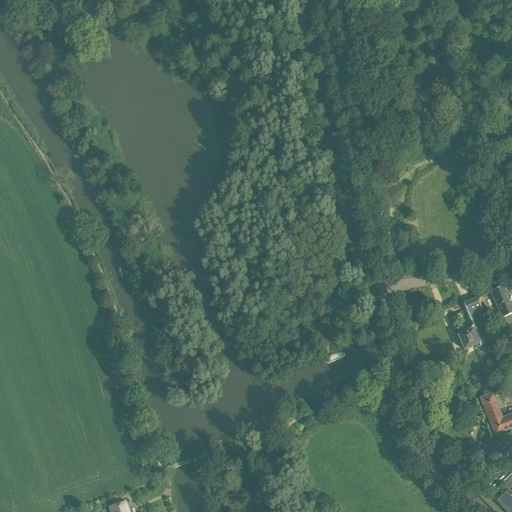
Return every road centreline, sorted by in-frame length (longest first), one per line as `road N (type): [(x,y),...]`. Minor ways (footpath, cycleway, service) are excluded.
road 1 (unclassified): [(382,286),(325,0)]
road 2 (unclassified): [(467,511),(414,444),(382,286)]
road 3 (unclassified): [(511,267),(382,286)]
